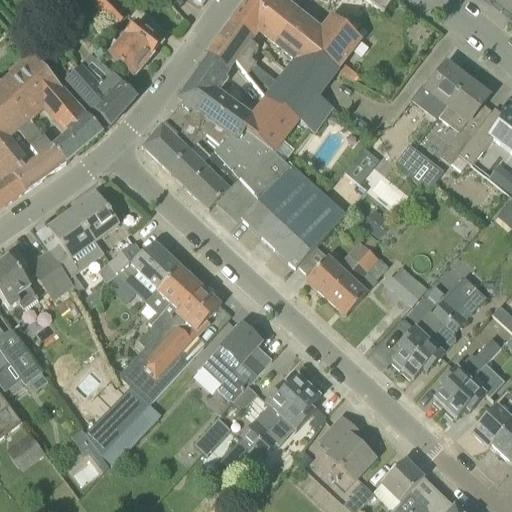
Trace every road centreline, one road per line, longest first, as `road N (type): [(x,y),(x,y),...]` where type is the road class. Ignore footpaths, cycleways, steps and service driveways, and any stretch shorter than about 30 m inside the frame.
road 1 (residential): [(500,511),(108,155)]
road 2 (tertiary): [(108,155),(230,0)]
road 3 (tertiary): [(0,230),(108,155)]
